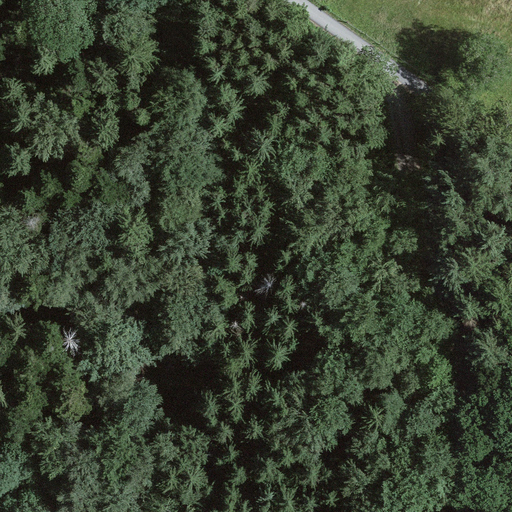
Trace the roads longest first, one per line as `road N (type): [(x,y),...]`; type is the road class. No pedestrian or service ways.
road 1 (track): [(392,72),(454,383),(452,511)]
road 2 (unclassified): [(290,0),(511,144)]
